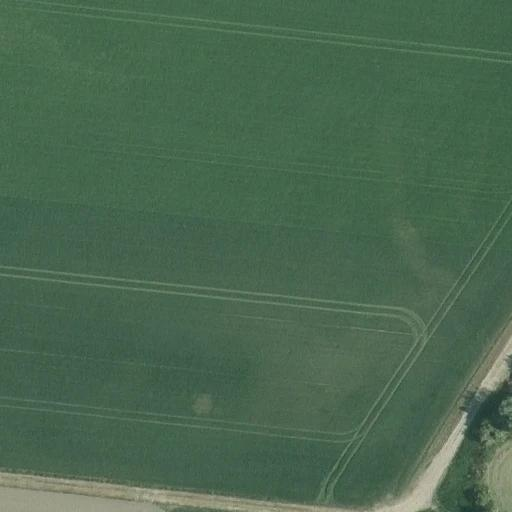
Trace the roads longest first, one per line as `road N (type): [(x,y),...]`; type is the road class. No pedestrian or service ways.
road 1 (track): [(287,511),(0,479)]
road 2 (track): [(511,354),(421,496),(400,511)]
